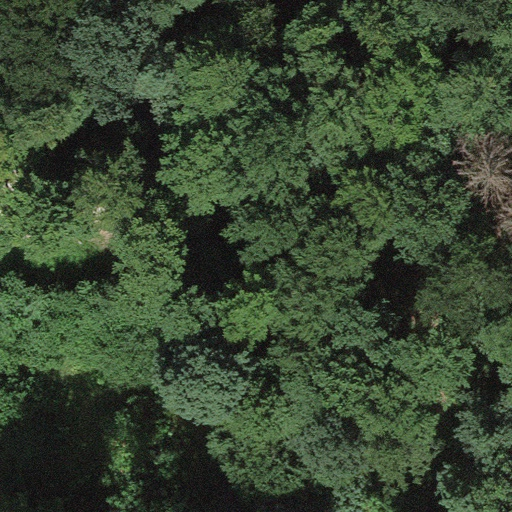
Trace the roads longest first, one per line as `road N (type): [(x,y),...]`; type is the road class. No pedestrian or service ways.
road 1 (track): [(0,227),(181,199),(448,118),(511,109)]
road 2 (track): [(511,464),(430,436),(351,380),(259,333),(100,208)]
